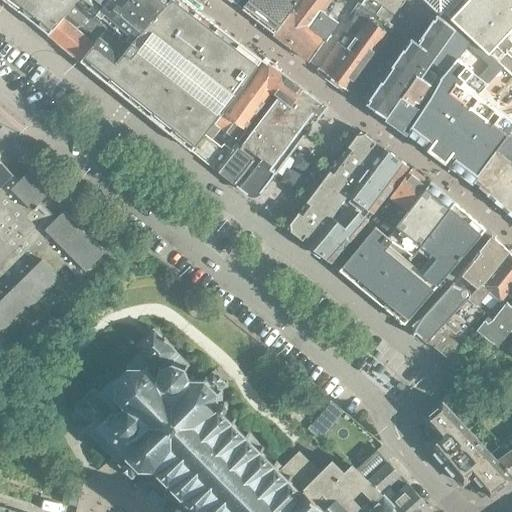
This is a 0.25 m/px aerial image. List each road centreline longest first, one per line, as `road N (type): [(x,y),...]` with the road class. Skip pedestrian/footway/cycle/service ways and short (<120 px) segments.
road 1 (residential): [(407,458),(403,409),(431,377),(428,363),(102,100)]
road 2 (residential): [(64,145),(370,392),(388,438),(407,458)]
road 3 (residential): [(102,100),(0,17)]
